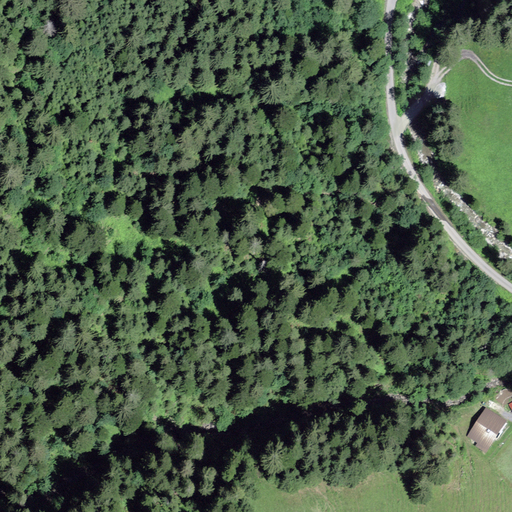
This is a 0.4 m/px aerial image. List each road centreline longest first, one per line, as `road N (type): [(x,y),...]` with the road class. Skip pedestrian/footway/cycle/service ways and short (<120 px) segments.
road 1 (unclassified): [(391,0),(390,102),(402,157),(442,221),(511,287)]
road 2 (track): [(511,83),(462,53),(393,127)]
